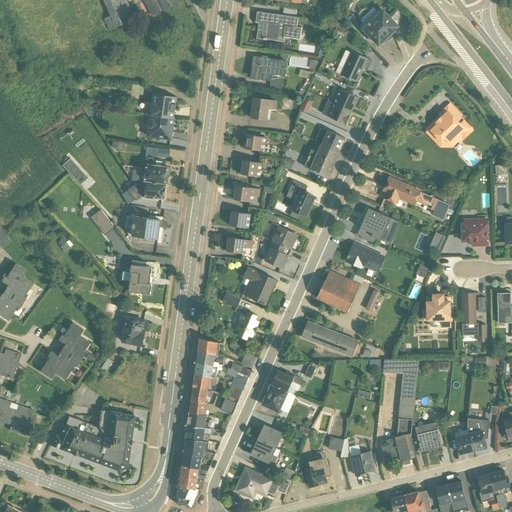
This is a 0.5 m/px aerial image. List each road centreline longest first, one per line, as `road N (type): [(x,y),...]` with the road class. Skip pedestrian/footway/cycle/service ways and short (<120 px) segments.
road 1 (residential): [(216,511),(216,480),(373,124),(423,55)]
road 2 (secondary): [(163,462),(226,0)]
road 3 (residential): [(273,511),(511,451)]
road 4 (primary): [(430,0),(511,107)]
